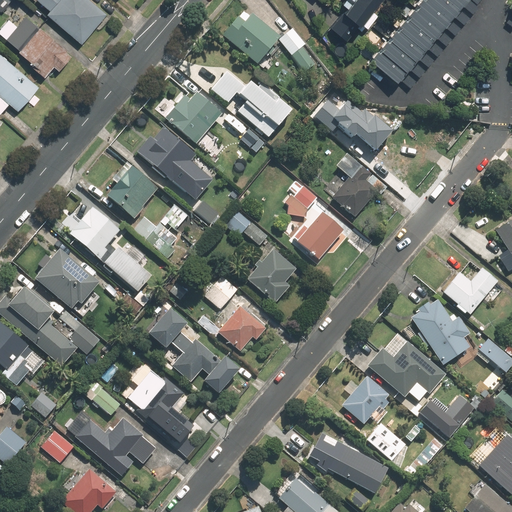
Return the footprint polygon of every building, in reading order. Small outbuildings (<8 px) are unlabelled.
[(0,0),(0,12),(11,0),(0,0)] [(38,0),(37,1),(49,10),(43,17),(81,46),(106,12),(90,0),(38,0)] [(330,28),(346,40),(356,27),(363,32),(365,29),(367,30),(379,15),(374,11),(382,0),(346,0),(342,6),(345,8),(330,28)] [(446,0),(403,0),(357,52),(382,73),(446,0)] [(511,0),(503,0),(501,4),(511,12),(511,0)] [(279,40),(244,10),(220,38),(255,68),(279,40)] [(70,57),(32,23),(21,35),(27,41),(16,53),(43,78),(52,67),(57,72),(70,57)] [(304,74),(316,64),(304,48),(306,47),(293,30),(279,41),(304,74)] [(0,115),(9,105),(18,113),(40,87),(0,52),(0,115)] [(236,114),(251,127),(265,141),(291,114),(276,100),(271,106),(248,84),(242,90),(225,74),(210,89),(228,105),(235,97),(244,105),(236,114)] [(163,117),(191,143),(196,137),(200,141),(213,127),(209,123),(219,111),(198,91),(187,100),(183,96),(163,117)] [(448,140),(434,126),(413,148),(427,162),(448,140)] [(194,158),(161,128),(137,155),(170,185),(194,158)] [(408,154),(375,128),(358,150),(391,175),(408,154)] [(264,145),(247,129),(237,139),(255,155),(264,145)] [(353,221),(377,192),(382,195),(389,187),(385,183),(359,161),(349,152),(337,166),(348,174),(327,198),(353,221)] [(126,162),(112,180),(116,183),(104,197),(135,222),(145,211),(141,208),(158,187),(126,162)] [(306,210),(316,198),(303,186),(301,188),(296,182),(289,188),(296,195),(293,198),(291,197),(284,203),(288,206),(287,215),(305,217),(306,210)] [(217,213),(201,202),(193,212),(210,224),(217,213)] [(80,221),(78,224),(69,216),(55,233),(70,245),(73,241),(135,291),(139,293),(152,276),(137,264),(145,254),(129,241),(121,251),(117,247),(118,245),(111,239),(118,232),(83,203),(73,216),(80,221)] [(319,208),(291,245),(317,264),(344,227),(319,208)] [(223,227),(239,238),(242,233),(262,247),(270,235),(234,210),(223,227)] [(508,249),(498,256),(510,273),(511,271),(511,217),(495,229),(508,249)] [(143,218),(134,228),(168,260),(176,251),(171,246),(177,239),(163,226),(158,232),(143,218)] [(278,304),(290,288),(284,283),(295,269),(268,248),(244,278),(278,304)] [(79,306),(97,282),(58,249),(34,278),(71,310),(76,303),(79,306)] [(472,280),(460,271),(442,293),(469,315),(497,280),(481,268),(472,280)] [(238,291),(221,277),(204,298),(221,311),(238,291)] [(175,282),(168,290),(179,301),(187,292),(175,282)] [(60,315),(24,285),(11,300),(6,296),(0,303),(0,316),(60,370),(78,350),(83,355),(98,338),(64,310),(60,315)] [(126,294),(120,299),(135,314),(141,308),(126,294)] [(452,320),(439,299),(410,317),(441,367),(471,348),(464,337),(469,334),(458,316),(452,320)] [(250,337),(255,342),(266,328),(237,305),(215,332),(239,351),(250,337)] [(241,368),(224,354),(219,361),(194,340),(192,343),(181,334),(189,325),(168,307),(146,334),(164,349),(168,344),(181,356),(170,369),(190,385),(203,370),(207,373),(201,380),(219,395),(241,368)] [(25,359),(32,352),(0,324),(0,369),(2,371),(0,373),(0,376),(17,390),(32,373),(25,367),(29,362),(25,359)] [(365,365),(405,398),(416,384),(430,396),(447,376),(394,331),(365,365)] [(511,363),(511,356),(487,336),(476,349),(505,372),(511,363)] [(178,408),(188,398),(146,360),(120,393),(177,448),(195,423),(178,408)] [(391,403),(386,399),(390,394),(368,375),(358,387),(350,380),(342,390),(350,397),(341,407),(363,426),(376,411),(381,415),(391,403)] [(109,414),(118,402),(98,387),(89,399),(109,414)] [(511,397),(502,390),(490,406),(511,423),(511,397)] [(58,407),(40,391),(28,404),(46,420),(58,407)] [(459,427),(430,401),(420,415),(450,438),(459,427)] [(74,437),(119,475),(132,460),(141,468),(160,444),(124,414),(108,433),(90,417),(74,437)] [(404,446),(380,424),(366,440),(390,462),(404,446)] [(420,431),(415,426),(404,437),(410,442),(420,431)] [(26,442),(5,428),(0,435),(0,460),(8,467),(26,442)] [(73,446),(53,431),(40,448),(60,464),(73,446)] [(511,436),(509,434),(480,465),(511,495),(511,436)] [(442,447),(433,439),(407,468),(415,476),(442,447)] [(373,494),(387,469),(344,447),(331,471),(373,494)] [(91,511),(95,507),(101,511),(116,495),(85,470),(60,501),(74,511),(91,511)] [(279,511),(340,511),(341,511),(294,477),(277,502),(284,507),(279,511)] [(511,511),(511,504),(484,480),(462,506),(467,511),(511,511)] [(362,511),(370,504),(354,490),(346,498),(361,511),(362,511)]
